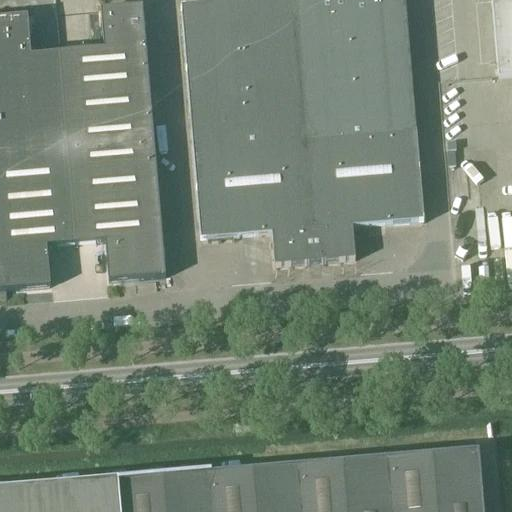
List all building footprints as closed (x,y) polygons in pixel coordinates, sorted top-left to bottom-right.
[(206,0),(207,7),(180,10),(200,244),(271,238),(274,270),(355,263),(352,231),(423,225),(403,0),(291,0),(264,2),(264,0),(206,0)] [(511,2),(490,4),(497,82),(511,80),(511,2)] [(164,281),(141,10),(99,14),(103,54),(30,61),(26,21),(0,23),(0,295),(50,291),(46,251),(104,246),(108,285),(164,281)] [(481,511),(477,456),(386,464),(390,511),(481,511)] [(390,511),(386,464),(297,472),(300,511),(390,511)] [(300,511),(297,472),(207,479),(209,511),(300,511)] [(209,511),(207,479),(118,487),(119,511),(209,511)] [(119,511),(118,487),(28,494),(29,511),(119,511)] [(29,511),(28,494),(0,496),(0,511),(29,511)]
